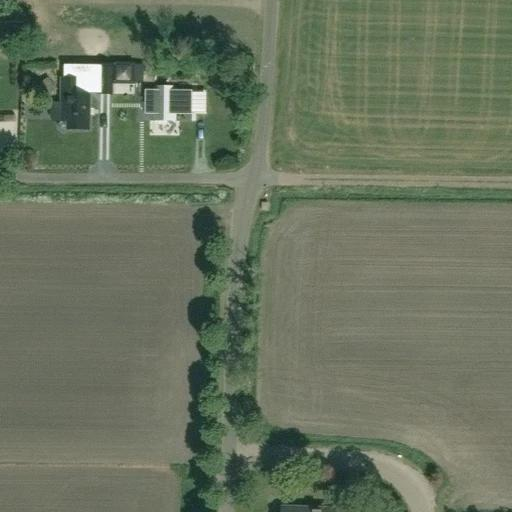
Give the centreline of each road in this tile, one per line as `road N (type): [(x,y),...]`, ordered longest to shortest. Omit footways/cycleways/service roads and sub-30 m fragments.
road 1 (unclassified): [(228,511),(242,222),(251,183)]
road 2 (unclassified): [(511,184),(251,183)]
road 3 (unclassified): [(251,183),(271,0)]
